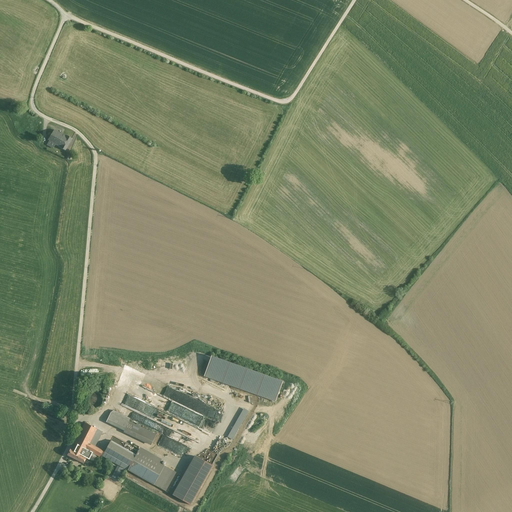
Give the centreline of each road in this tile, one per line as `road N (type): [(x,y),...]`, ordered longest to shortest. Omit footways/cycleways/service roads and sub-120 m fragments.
road 1 (track): [(32,511),(79,423),(94,153),(32,103),(64,17)]
road 2 (track): [(64,17),(282,102),(295,94),(354,0)]
road 3 (track): [(78,416),(98,417),(177,463),(209,440),(229,422),(227,410),(145,373),(129,374)]
